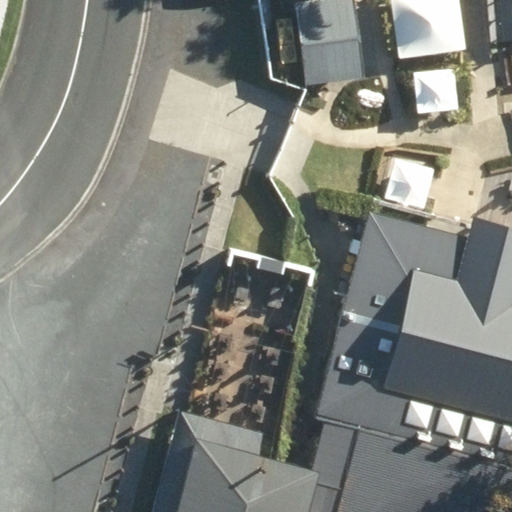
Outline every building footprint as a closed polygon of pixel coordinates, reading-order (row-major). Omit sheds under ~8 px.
[(371,70),(361,0),(300,0),(313,79),(371,70)] [(465,0),(397,0),(403,55),(470,48),(465,0)] [(511,0),(487,0),(491,44),(511,42),(511,0)] [(511,511),(511,269),(337,219),(286,447),(211,434),(218,410),(191,403),(161,511),(511,511)] [(299,337),(229,328),(220,393),(290,402),(299,337)]
